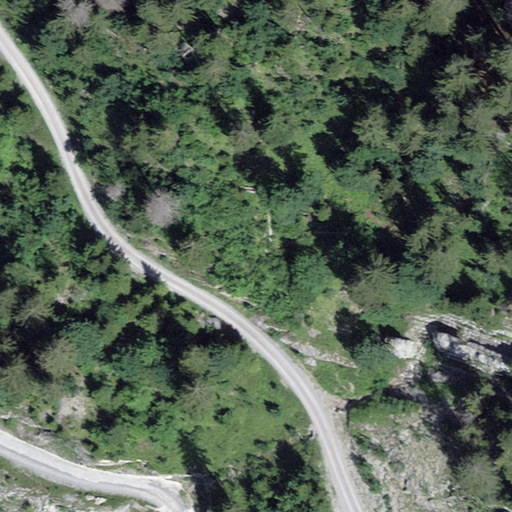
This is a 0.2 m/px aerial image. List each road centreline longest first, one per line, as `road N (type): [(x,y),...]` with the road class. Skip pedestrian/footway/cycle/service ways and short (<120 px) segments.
road 1 (track): [(334,511),(342,486),(328,433),(303,392),(245,327),(88,228),(50,119),(0,50)]
road 2 (track): [(0,448),(158,496),(172,511)]
